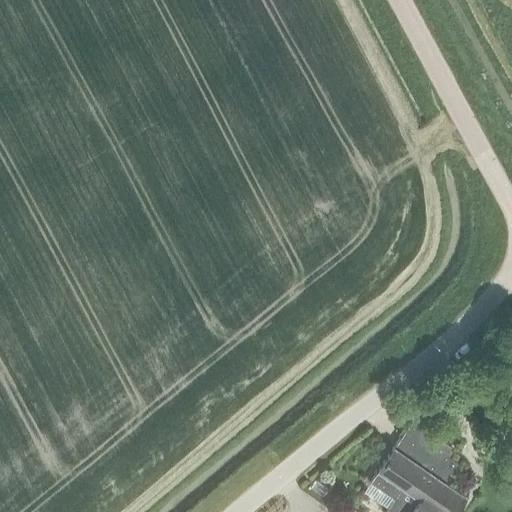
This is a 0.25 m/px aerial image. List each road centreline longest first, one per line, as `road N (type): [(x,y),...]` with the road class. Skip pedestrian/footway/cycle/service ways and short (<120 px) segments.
road 1 (tertiary): [(237,511),(511,279)]
road 2 (tertiary): [(511,218),(390,0)]
